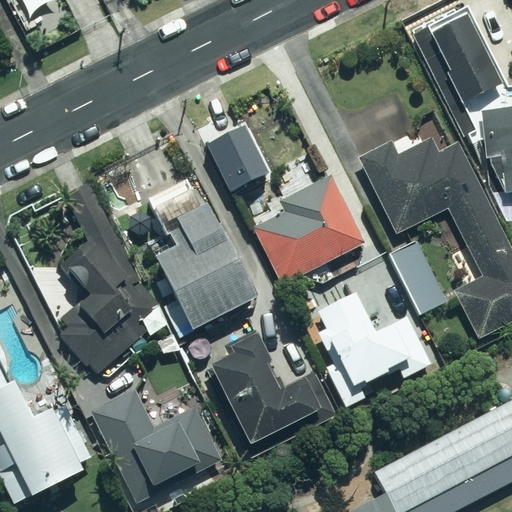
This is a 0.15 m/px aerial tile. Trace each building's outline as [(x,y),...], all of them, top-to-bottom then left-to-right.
[(459,23),(426,40),(444,74),(439,77),(457,110),(494,91),(459,23)] [(511,117),(474,123),(479,163),(494,161),(499,203),(511,201),(511,117)] [(264,172),(245,135),(213,151),(232,189),(264,172)] [(464,278),(447,286),(473,340),(511,321),(511,263),(454,147),(435,157),(428,144),(398,159),(391,146),(357,163),(391,237),(446,212),(466,251),(453,257),(464,278)] [(363,247),(328,179),(275,206),(281,218),(253,233),(281,289),(363,247)] [(182,187),(148,203),(160,226),(194,209),(182,187)] [(154,230),(142,205),(121,215),(132,240),(154,230)] [(56,339),(92,379),(160,318),(97,208),(79,219),(92,242),(60,271),(85,299),(56,325),(62,333),(56,339)] [(250,305),(203,212),(166,230),(176,249),(148,263),(171,308),(163,313),(172,332),(182,327),(187,337),(250,305)] [(445,303),(417,246),(389,260),(418,317),(445,303)] [(373,336),(355,296),(315,315),(324,333),(316,336),(331,368),(324,371),(342,411),(364,401),(359,390),(393,374),(397,384),(429,369),(407,320),(373,336)] [(245,451),(316,413),(300,384),(274,398),(260,372),(268,368),(258,350),(263,348),(255,333),(225,349),(221,342),(194,356),(245,451)] [(0,479),(16,509),(77,476),(73,470),(88,462),(61,410),(25,429),(0,381),(0,371),(5,368),(0,358),(0,479)] [(511,393),(379,465),(391,488),(347,511),(402,511),(511,453),(511,393)] [(134,395),(89,416),(131,506),(158,494),(156,489),(216,460),(193,412),(152,432),(134,395)]
